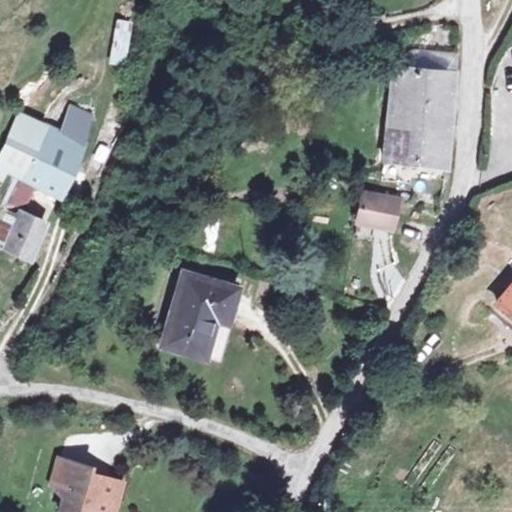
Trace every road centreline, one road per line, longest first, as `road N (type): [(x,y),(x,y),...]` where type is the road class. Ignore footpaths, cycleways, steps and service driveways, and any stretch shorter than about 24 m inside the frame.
road 1 (track): [(455,0),(395,20),(220,15),(200,24),(153,96),(67,275),(0,370)]
road 2 (unclassified): [(308,486),(460,201),(473,110),(468,0)]
road 3 (residential): [(308,486),(242,436),(184,416),(28,384),(0,387)]
